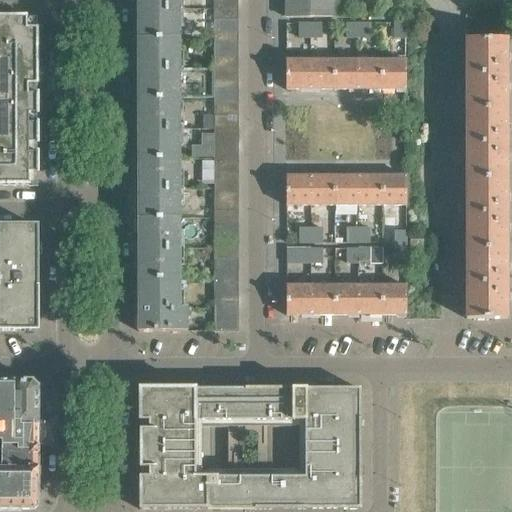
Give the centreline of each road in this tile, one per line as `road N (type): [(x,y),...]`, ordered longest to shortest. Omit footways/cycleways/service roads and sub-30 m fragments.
road 1 (residential): [(255,367),(256,0)]
road 2 (residential): [(113,210),(112,0)]
road 3 (residential): [(63,0),(63,210)]
road 4 (residential): [(63,210),(62,367)]
road 5 (residential): [(113,367),(113,210)]
road 6 (residential): [(108,511),(113,367)]
road 7 (residential): [(62,367),(64,511)]
road 8 (residential): [(379,511),(377,367)]
road 9 (residential): [(255,367),(113,367)]
road 10 (residential): [(511,366),(377,367)]
road 11 (residential): [(377,367),(255,367)]
